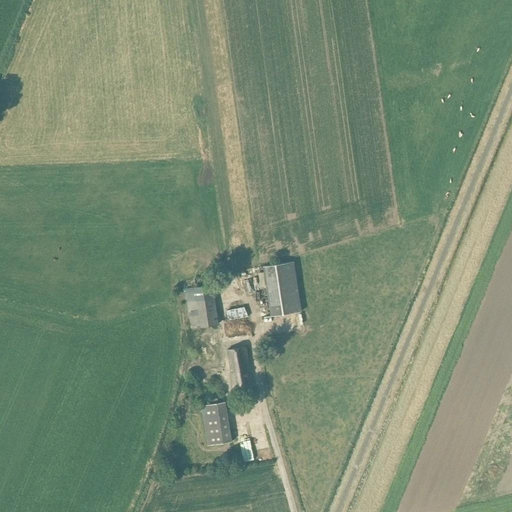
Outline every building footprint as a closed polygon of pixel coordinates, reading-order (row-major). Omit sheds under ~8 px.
[(271,316),(301,311),(294,261),(263,266),(271,316)] [(201,328),(202,337),(218,333),(217,325),(218,324),(213,284),(186,289),(191,329),(201,328)] [(244,308),(234,309),(227,311),(229,320),(248,316),(244,308)] [(219,341),(209,342),(205,343),(207,356),(199,357),(201,369),(217,367),(218,371),(223,370),(219,341)] [(251,384),(246,347),(227,349),(233,386),(251,384)] [(225,401),(201,405),(207,445),(231,441),(225,401)]
